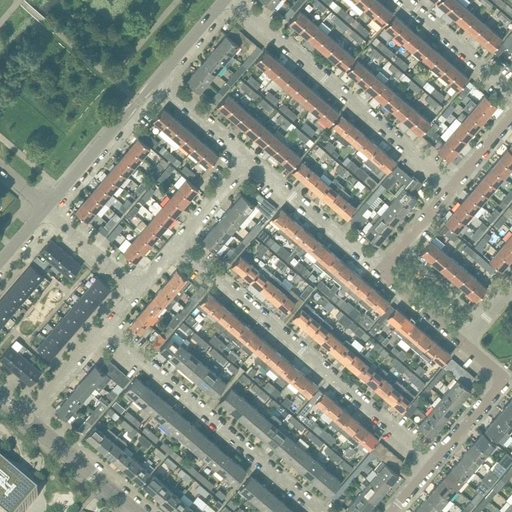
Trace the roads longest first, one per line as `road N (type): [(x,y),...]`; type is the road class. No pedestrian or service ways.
road 1 (residential): [(431,463),(177,243)]
road 2 (residential): [(452,187),(233,0)]
road 3 (residential): [(317,511),(104,329)]
road 4 (residential): [(379,272),(249,160)]
road 5 (residential): [(46,206),(155,79)]
road 6 (residential): [(431,463),(504,380),(463,344)]
road 7 (residential): [(511,94),(402,0)]
road 8 (residential): [(136,511),(27,418)]
road 9 (residential): [(249,160),(155,79)]
road 10 (residential): [(138,289),(43,210)]
